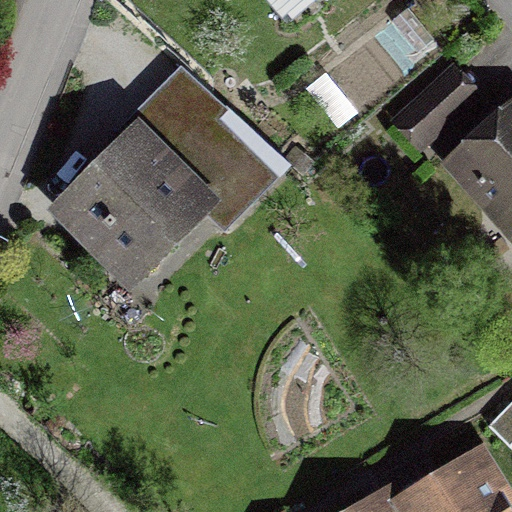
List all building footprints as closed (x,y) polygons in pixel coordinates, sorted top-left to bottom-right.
[(345,0),(254,0),(290,44),(345,0)] [(452,78),(396,124),(415,147),(471,101),(452,78)] [(188,84),(57,229),(148,311),(279,166),(188,84)] [(511,110),(445,172),(511,245),(511,110)] [(511,420),(499,435),(511,447),(511,420)] [(511,511),(511,507),(484,460),(397,510),(397,511),(511,511)]
